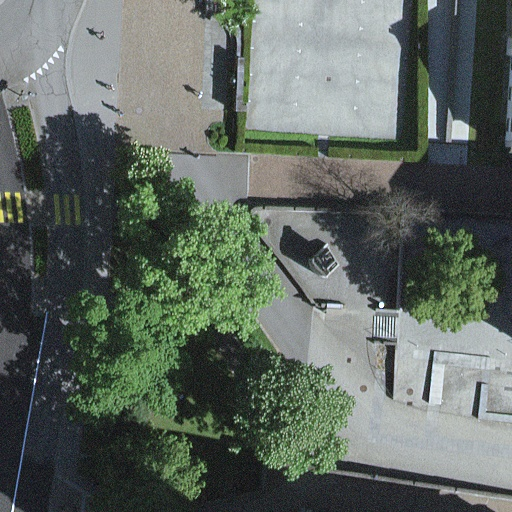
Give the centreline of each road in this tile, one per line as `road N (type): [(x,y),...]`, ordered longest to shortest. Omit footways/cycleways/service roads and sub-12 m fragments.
road 1 (residential): [(83,0),(125,25),(231,245),(365,438),(511,463)]
road 2 (primary): [(40,315),(54,272),(57,167),(30,26)]
road 3 (primary): [(40,315),(10,511)]
road 4 (primary): [(0,161),(40,315)]
